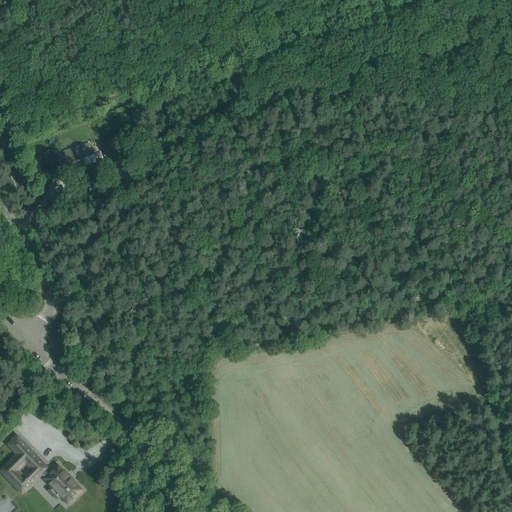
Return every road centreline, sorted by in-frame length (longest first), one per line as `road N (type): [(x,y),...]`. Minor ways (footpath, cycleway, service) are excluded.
road 1 (track): [(333,0),(0,121)]
road 2 (unknown): [(260,205),(306,190),(451,187),(511,213)]
road 3 (unclassified): [(166,511),(125,434),(38,341)]
road 4 (unknown): [(146,363),(146,332),(160,304),(260,205)]
road 5 (unknown): [(207,57),(260,205)]
road 6 (unclassified): [(38,341),(48,300),(0,214)]
